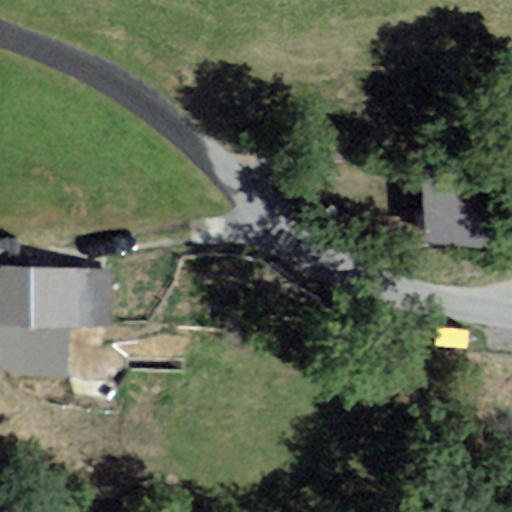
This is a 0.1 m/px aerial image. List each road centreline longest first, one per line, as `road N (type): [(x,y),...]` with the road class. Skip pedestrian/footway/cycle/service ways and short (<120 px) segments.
road 1 (residential): [(511,311),(382,288),(271,221),(118,87),(0,39)]
road 2 (track): [(382,288),(511,282)]
